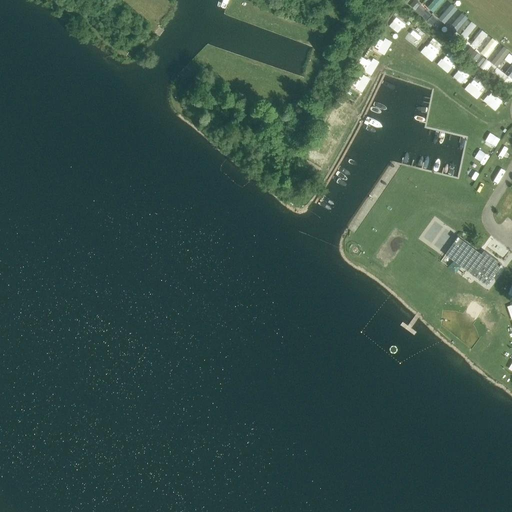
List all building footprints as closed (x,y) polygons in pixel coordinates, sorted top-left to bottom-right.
[(433,0),(428,6),(434,11),(444,0),(433,0)] [(448,24),(459,8),(450,2),(439,18),(448,24)] [(427,10),(422,16),(426,19),(431,13),(427,10)] [(450,29),(457,33),(468,16),(461,11),(450,29)] [(421,41),(422,31),(412,29),(410,40),(421,41)] [(472,44),(477,48),(488,33),(482,29),(472,44)] [(493,37),(481,52),(491,60),(497,66),(510,51),(493,37)] [(385,54),(393,42),(387,38),(379,50),(385,54)] [(429,41),(421,51),(432,60),(441,50),(429,41)] [(358,67),(373,73),(378,62),(363,56),(358,67)] [(508,75),(511,78),(511,63),(505,72),(497,66),(493,72),(505,80),(508,75)] [(465,83),(471,74),(460,67),(454,77),(465,83)] [(360,71),(352,84),(363,91),(371,77),(360,71)] [(484,100),(496,110),(504,101),(492,91),(484,100)] [(504,265),(503,264),(489,254),(487,257),(461,237),(447,255),(488,286),(504,265)]
